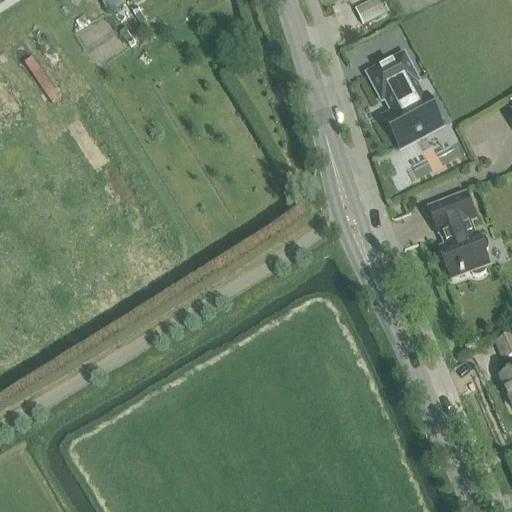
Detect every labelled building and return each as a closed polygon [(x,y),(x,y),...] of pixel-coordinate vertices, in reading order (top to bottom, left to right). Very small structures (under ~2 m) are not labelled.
[(379,0),(356,12),(364,28),(391,15),(383,0),(379,0)] [(383,120),(399,150),(443,127),(427,97),(423,99),(415,84),(417,83),(404,58),(369,76),(382,101),(386,99),(394,115),(383,120)] [(485,267),(489,265),(478,237),(475,238),(469,223),(476,220),(466,197),(429,211),(438,235),(442,234),(448,249),(441,252),(452,280),(471,272),(473,276),(477,277),(481,277),(484,274),(487,271),(485,267)] [(511,363),(511,340),(498,346),(506,366),(511,363)] [(511,374),(501,379),(511,404),(511,374)]
